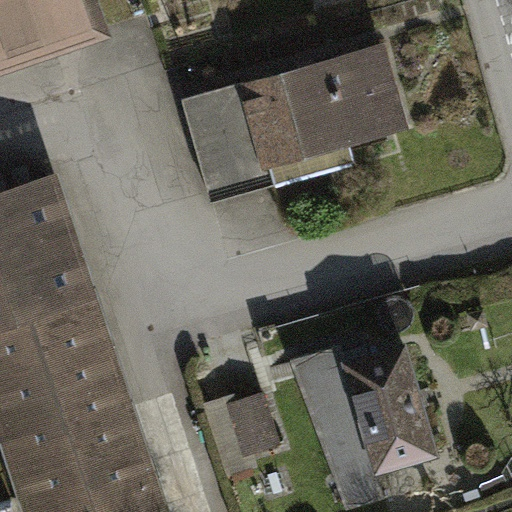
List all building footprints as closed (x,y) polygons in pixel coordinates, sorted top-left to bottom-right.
[(87,0),(0,0),(0,54),(95,23),(87,0)] [(390,40),(186,95),(214,197),(277,180),(271,158),(412,120),(390,40)] [(57,169),(0,187),(0,413),(31,511),(141,511),(164,505),(57,169)] [(345,342),(296,353),(350,503),(387,494),(378,464),(442,445),(410,336),(347,351),(345,342)] [(282,440),(266,390),(239,398),(236,390),(212,398),(234,468),(257,460),(254,449),(282,440)] [(22,511),(17,494),(0,499),(0,511),(22,511)]
